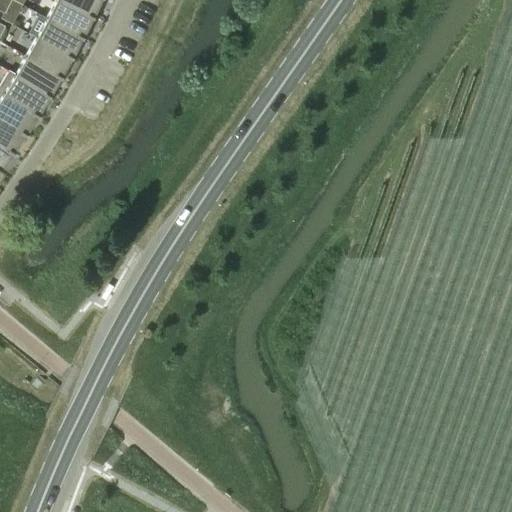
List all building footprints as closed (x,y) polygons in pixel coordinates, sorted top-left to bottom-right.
[(11,0),(0,0),(0,10),(5,13),(11,0)] [(94,16),(61,0),(54,0),(46,17),(83,37),(94,16)] [(61,0),(94,16),(101,0),(61,0)] [(83,37),(46,17),(36,36),(72,57),(83,37)] [(72,57),(36,36),(25,55),(62,76),(72,57)] [(25,55),(15,73),(14,74),(50,96),(62,76),(25,55)] [(14,74),(15,73),(9,69),(0,83),(0,90),(38,115),(50,96),(14,74)] [(0,90),(0,116),(26,134),(38,115),(0,90)] [(26,134),(0,116),(0,142),(14,152),(26,134)] [(14,152),(0,142),(0,169),(1,171),(14,152)]
